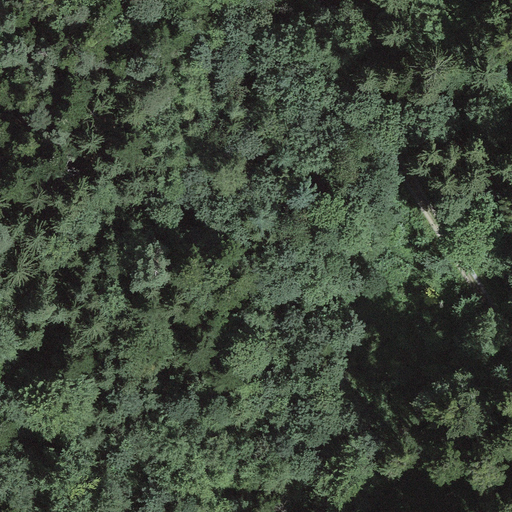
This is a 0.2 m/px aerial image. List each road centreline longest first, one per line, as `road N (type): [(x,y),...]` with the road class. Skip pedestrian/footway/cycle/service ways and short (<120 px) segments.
road 1 (track): [(511,348),(356,96),(262,0)]
road 2 (track): [(0,335),(18,375),(47,511)]
